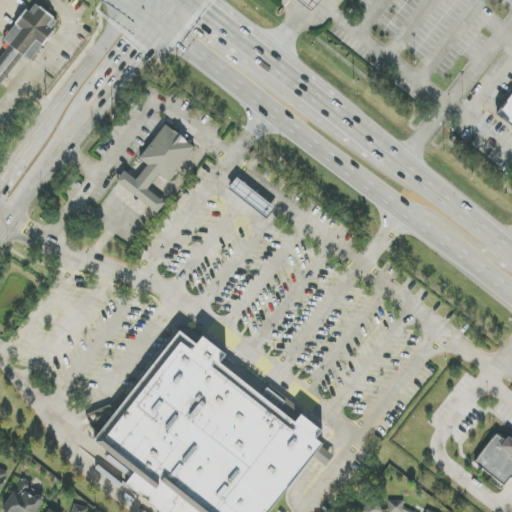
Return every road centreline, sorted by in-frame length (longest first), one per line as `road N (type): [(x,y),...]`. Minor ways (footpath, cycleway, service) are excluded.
road 1 (primary): [(163,27),(511,293)]
road 2 (secondary): [(137,6),(0,183)]
road 3 (primary): [(511,254),(398,164)]
road 4 (secondary): [(0,244),(81,131)]
road 5 (secondary): [(81,131),(163,27)]
road 6 (primary): [(511,265),(431,213),(404,213)]
